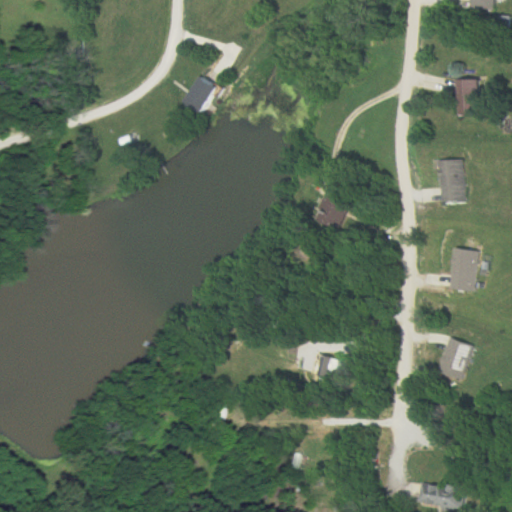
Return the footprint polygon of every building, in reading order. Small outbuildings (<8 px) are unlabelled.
[(477,0),(478,9),(499,9),(499,0),(477,0)] [(222,86),(204,76),(189,103),(207,113),(222,86)] [(463,80),(463,116),(484,116),(484,80),(463,80)] [(446,201),(468,201),(468,160),(446,160),(446,201)] [(357,201),(338,191),(323,219),(343,229),(357,201)] [(482,251),(460,247),(453,289),(475,293),(482,251)] [(476,346),(455,338),(442,372),(463,380),(476,346)] [(473,488),(426,483),(424,504),(470,509),(473,488)]
